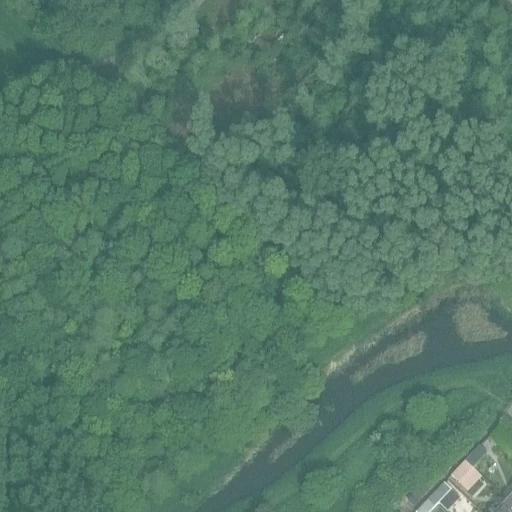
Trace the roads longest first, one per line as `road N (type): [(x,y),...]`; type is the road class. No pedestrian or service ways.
road 1 (track): [(354,321),(12,0)]
road 2 (track): [(194,0),(140,52),(0,96)]
road 3 (track): [(0,424),(91,511)]
